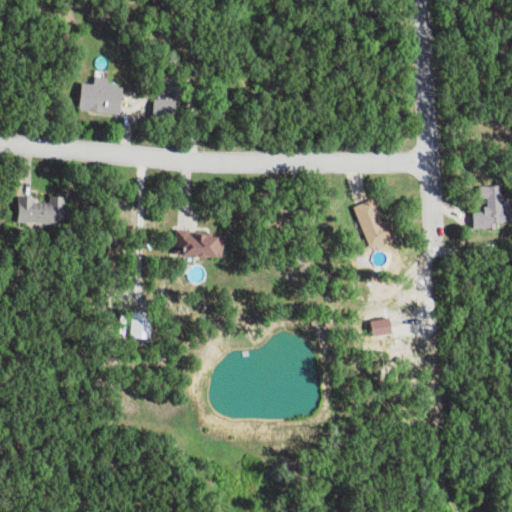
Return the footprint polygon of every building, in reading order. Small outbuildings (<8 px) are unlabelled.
[(128,113),(130,85),(115,84),(115,77),(102,76),(101,83),(90,82),(87,110),(128,113)] [(183,119),(183,99),(161,98),(160,118),(183,119)] [(481,225),(511,223),(511,207),(510,208),(509,184),(486,185),(487,198),(493,197),(494,211),(480,211),(481,225)] [(24,222),(72,223),(73,195),(57,194),(56,202),(42,202),(42,196),(25,195),(24,222)] [(396,218),(389,221),(379,198),(359,206),(378,247),(404,236),(396,218)] [(229,257),(232,234),(183,229),(180,252),(229,257)] [(159,311),(138,311),(138,337),(158,338),(159,311)]
